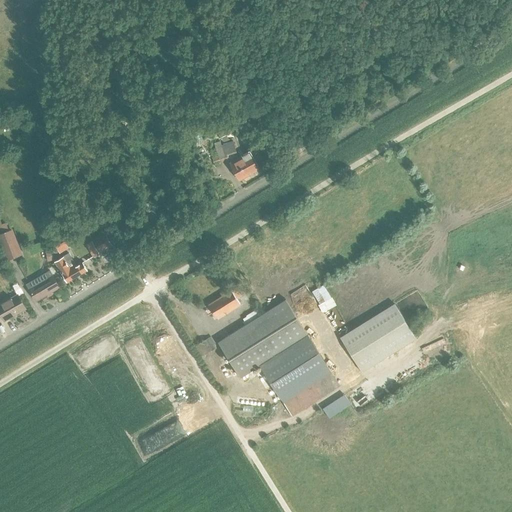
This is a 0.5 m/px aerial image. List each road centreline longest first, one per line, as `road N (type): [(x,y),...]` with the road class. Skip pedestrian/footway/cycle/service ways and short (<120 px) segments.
road 1 (unclassified): [(0,347),(511,36)]
road 2 (unclassified): [(151,290),(511,73)]
road 3 (residential): [(290,511),(151,290)]
road 4 (unclassified): [(0,384),(151,290)]
